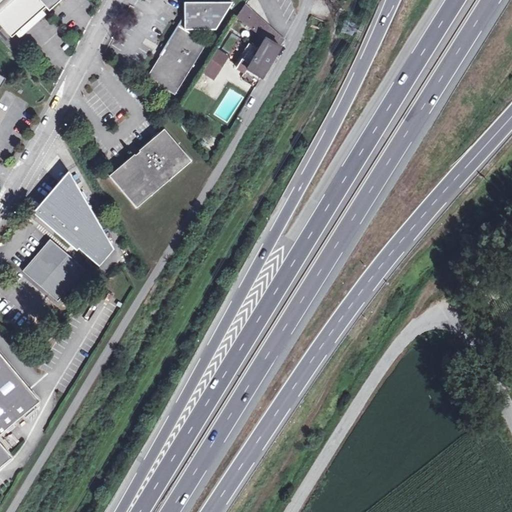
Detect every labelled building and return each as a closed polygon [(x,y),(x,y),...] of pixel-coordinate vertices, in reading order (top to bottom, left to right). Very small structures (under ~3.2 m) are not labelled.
[(19,37),(28,29),(25,26),(45,7),(49,11),(61,0),(0,0),(0,24),(12,37),(16,34),(19,37)] [(205,44),(189,34),(191,30),(214,29),(231,2),(183,3),(183,17),(177,27),(146,78),(175,95),(205,44)] [(283,39),(244,4),(236,18),(265,38),(265,39),(258,50),(249,45),(235,68),(244,73),(247,69),(260,78),(278,48),(279,46),(283,39)] [(28,29),(49,11),(45,7),(25,26),(28,29)] [(227,57),(216,51),(203,73),(213,80),(227,57)] [(130,157),(129,156),(107,175),(135,208),(189,160),(162,128),(137,150),(137,151),(130,157)] [(70,173),(61,184),(67,189),(77,184),(70,173)] [(61,184),(37,212),(99,267),(115,250),(77,184),(67,189),(61,184)] [(86,270),(51,239),(23,271),(58,301),(86,270)] [(0,468),(12,458),(0,443),(0,435),(41,402),(0,352),(0,468)] [(11,446),(23,437),(16,428),(4,438),(11,446)]
